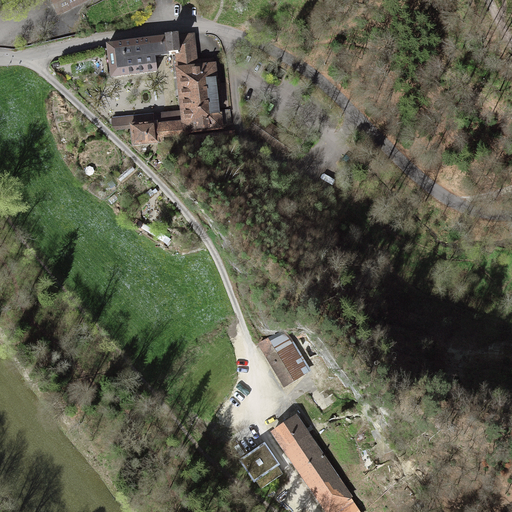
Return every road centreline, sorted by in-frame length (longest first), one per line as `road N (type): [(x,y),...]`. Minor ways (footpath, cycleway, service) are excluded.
road 1 (unclassified): [(0,59),(168,27),(241,35),(311,76),(426,185),(464,207),(511,216)]
road 2 (track): [(511,322),(424,291),(341,203),(244,140),(231,32)]
